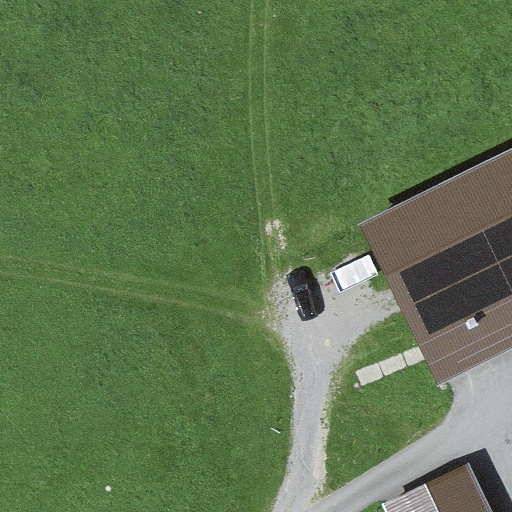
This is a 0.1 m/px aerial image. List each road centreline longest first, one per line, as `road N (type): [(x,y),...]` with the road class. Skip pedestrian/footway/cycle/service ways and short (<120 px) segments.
road 1 (track): [(302,328),(0,262)]
road 2 (track): [(287,275),(278,218),(325,0)]
road 3 (track): [(287,275),(310,353),(290,511)]
